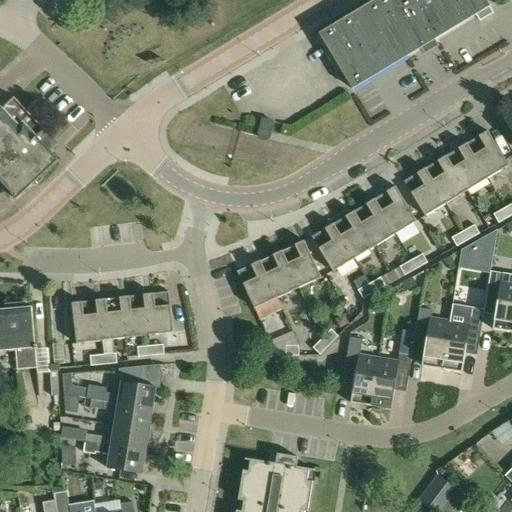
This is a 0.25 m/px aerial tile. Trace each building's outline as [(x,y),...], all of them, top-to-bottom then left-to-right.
[(435,39),(491,6),(487,0),(375,0),(320,33),(354,89),(423,47),(426,53),(439,45),(435,39)] [(0,110),(0,164),(42,126),(15,97),(0,110)] [(276,120),(263,117),(257,139),(266,141),(268,141),(270,140),(272,137),(276,120)] [(59,143),(43,126),(0,165),(0,181),(16,199),(62,159),(59,143)] [(471,150),(488,178),(509,166),(488,131),(478,137),(482,145),(471,150)] [(467,144),(446,156),(467,191),(488,178),(471,150),(467,144)] [(431,176),(447,203),(467,191),(446,156),(438,161),(443,169),(431,176)] [(405,181),(426,216),(447,203),(431,176),(426,168),(405,181)] [(380,207),(396,234),(417,221),(396,186),(386,192),(391,201),(380,207)] [(359,219),(375,246),(396,234),(380,207),(375,199),(366,204),(370,212),(359,219)] [(510,216),(504,208),(494,214),(499,222),(510,216)] [(338,231),(355,259),(375,246),(359,219),(354,211),(345,217),(349,224),(338,231)] [(317,244),(334,272),(355,259),(338,231),(334,224),(326,229),(329,236),(317,244)] [(476,225),(464,231),(469,239),(480,233),(476,225)] [(452,237),(457,246),(469,239),(464,231),(452,237)] [(286,259),(299,288),(322,278),(305,240),(295,245),(298,253),(286,259)] [(264,268),(277,298),(299,288),(286,259),(282,251),(273,255),(276,263),(264,268)] [(423,253),(412,259),(412,260),(417,270),(428,263),(423,253)] [(399,267),(405,277),(416,270),(411,260),(399,267)] [(241,278),(255,308),(277,298),(264,268),(260,261),(251,265),(254,273),(241,278)] [(511,274),(491,271),(489,287),(500,289),(493,329),(511,332),(511,274)] [(376,293),(376,292),(388,286),(382,276),(370,283),(376,293)] [(376,293),(370,283),(358,290),(364,298),(376,293)] [(151,335),(174,332),(170,299),(160,301),(159,293),(147,294),(148,302),(151,335)] [(151,335),(148,302),(136,303),(134,295),(123,297),(124,305),(127,337),(151,335)] [(102,341),(103,340),(127,337),(124,305),(111,306),(110,298),(98,300),(99,308),(102,341)] [(73,303),(77,343),(102,341),(99,308),(88,309),(86,301),(73,303)] [(18,370),(38,368),(32,306),(0,309),(0,351),(16,350),(18,370)] [(422,366),(443,369),(451,322),(432,319),(433,310),(420,308),(418,324),(429,326),(422,366)] [(481,334),(483,318),(471,316),(469,325),(451,322),(443,369),(463,373),(469,332),(481,334)] [(324,338),(330,345),(339,336),(332,329),(324,338)] [(351,403),(372,406),(380,359),(361,355),(363,339),(351,337),(347,361),(358,363),(351,403)] [(322,338),(313,348),(320,355),(330,345),(322,338)] [(152,345),(153,355),(165,354),(164,344),(152,345)] [(285,344),(284,354),(297,354),(298,344),(285,344)] [(139,357),(153,355),(152,345),(138,347),(139,357)] [(106,365),(105,365),(117,363),(117,353),(103,354),(106,365)] [(410,371),(413,355),(400,353),(398,362),(380,359),(372,406),(392,410),(398,369),(410,371)] [(103,354),(90,355),(91,366),(105,365),(103,354)] [(87,398),(92,399),(92,400),(153,410),(157,387),(141,385),(144,366),(120,368),(117,382),(122,383),(120,395),(106,393),(106,388),(89,385),(87,398)] [(58,368),(51,369),(52,396),(60,396),(58,368)] [(150,431),(153,410),(92,400),(91,408),(117,412),(115,425),(150,431)] [(511,441),(511,425),(511,424),(499,431),(508,444),(511,441)] [(115,425),(113,438),(87,434),(86,442),(146,452),(150,431),(115,425)] [(143,474),(146,452),(86,442),(84,452),(96,454),(97,452),(110,454),(108,468),(143,474)] [(246,458),(236,511),(308,511),(315,470),(297,467),(299,457),(279,453),(278,463),(246,458)] [(432,511),(439,511),(457,490),(438,475),(418,501),(428,509),(432,511)] [(118,511),(135,511),(132,488),(119,490),(122,511),(118,511)] [(58,511),(70,511),(69,498),(66,498),(65,490),(55,492),(58,511)] [(48,492),(50,501),(43,503),(44,511),(58,511),(55,492),(54,492),(54,491),(48,492)]
